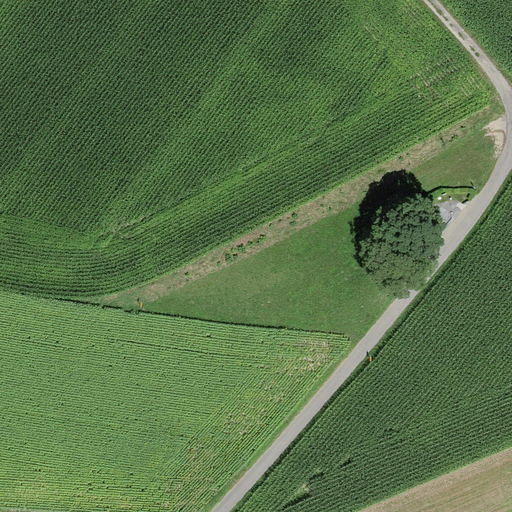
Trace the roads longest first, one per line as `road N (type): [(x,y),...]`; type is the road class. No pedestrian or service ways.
road 1 (track): [(217,511),(365,341),(511,145)]
road 2 (track): [(511,113),(425,0)]
